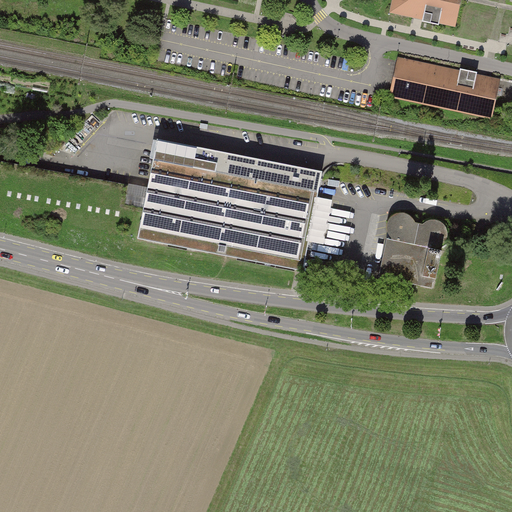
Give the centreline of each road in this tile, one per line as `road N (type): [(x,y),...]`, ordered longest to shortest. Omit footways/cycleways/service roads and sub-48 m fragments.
road 1 (residential): [(511,198),(463,179),(328,151),(308,159),(145,130),(91,170),(39,163)]
road 2 (primary): [(155,288),(298,324),(511,350)]
road 3 (primary): [(511,312),(409,314),(155,288)]
road 4 (primary): [(0,248),(155,288)]
